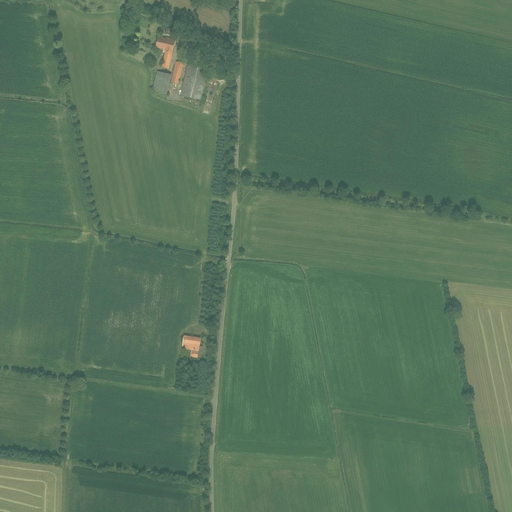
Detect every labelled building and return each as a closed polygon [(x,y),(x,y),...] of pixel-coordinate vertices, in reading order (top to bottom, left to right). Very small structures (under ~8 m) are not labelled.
[(125,19),(132,23),(135,18),(128,14),(125,19)] [(168,69),(175,39),(166,37),(166,38),(158,36),(155,47),(163,49),(163,51),(166,51),(162,68),(168,69)] [(192,49),(195,39),(187,36),(186,39),(183,38),(181,43),(187,45),(187,48),(192,49)] [(176,62),(171,82),(178,84),(183,63),(176,62)] [(188,64),(180,95),(200,100),(208,69),(188,64)] [(167,95),(172,75),(157,71),(152,91),(167,95)] [(191,357),(197,358),(200,338),(184,336),(182,349),(192,350),(191,357)]
